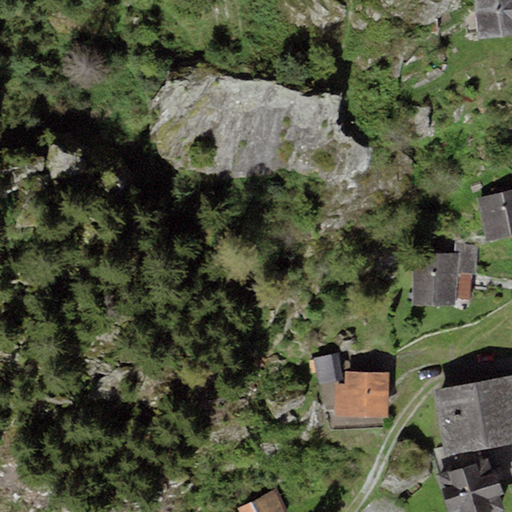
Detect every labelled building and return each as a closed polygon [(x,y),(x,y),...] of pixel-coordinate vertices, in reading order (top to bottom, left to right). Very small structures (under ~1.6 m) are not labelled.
[(511,0),(470,0),(475,37),(511,32),(511,0)] [(511,192),(476,200),(484,240),(511,234),(511,192)] [(457,258),(414,256),(411,303),(456,306),(457,273),(474,274),(476,250),(457,249),(457,258)] [(341,356),(317,358),(319,383),(343,381),(341,356)] [(346,387),(336,386),(334,415),(386,418),(388,375),(347,373),(346,387)] [(511,377),(435,391),(445,452),(511,440),(511,377)] [(491,463),(443,474),(452,511),(494,511),(502,510),(491,463)] [(288,511),(277,488),(240,505),(243,511),(288,511)]
